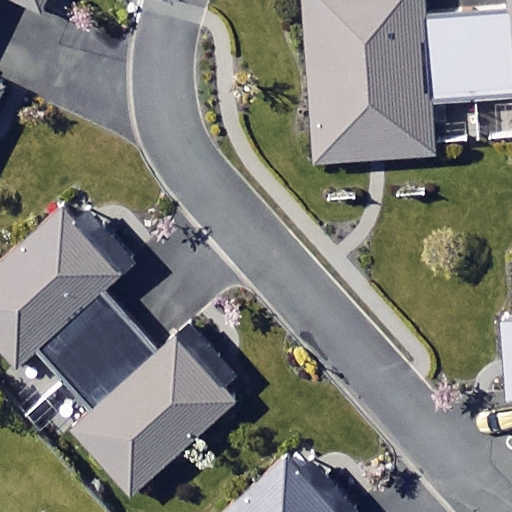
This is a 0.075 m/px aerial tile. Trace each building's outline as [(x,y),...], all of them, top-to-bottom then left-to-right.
[(0,0),(0,85),(1,83),(0,82),(0,0),(23,0),(37,7),(40,0),(0,0)] [(301,0),(308,155),(511,145),(511,0),(506,0),(507,8),(425,11),(424,0),(301,0)] [(102,280),(116,268),(62,205),(0,257),(0,349),(9,360),(32,340),(89,407),(68,425),(125,489),(229,395),(172,332),(158,344),(102,280)] [(511,258),(510,259),(511,300),(511,317),(495,318),(499,400),(511,399),(511,258)] [(333,511),(279,455),(218,511),(333,511)]
